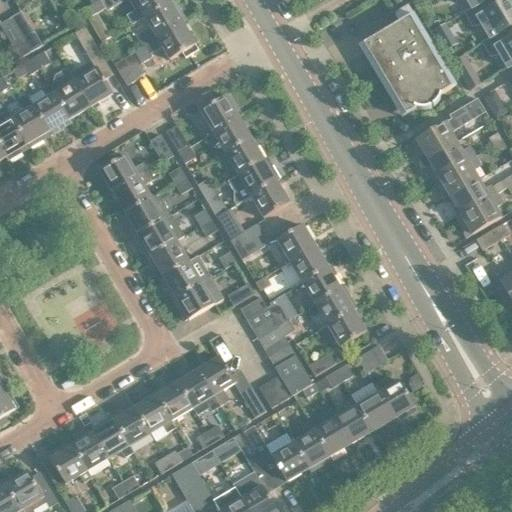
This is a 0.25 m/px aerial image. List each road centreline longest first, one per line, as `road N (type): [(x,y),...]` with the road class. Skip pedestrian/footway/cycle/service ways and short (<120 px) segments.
road 1 (tertiary): [(511,430),(279,37)]
road 2 (residential): [(57,168),(279,37)]
road 3 (residential): [(164,353),(57,168)]
road 4 (residential): [(260,376),(227,317),(164,353)]
road 5 (tertiary): [(406,511),(511,430)]
road 6 (residential): [(60,414),(164,353)]
